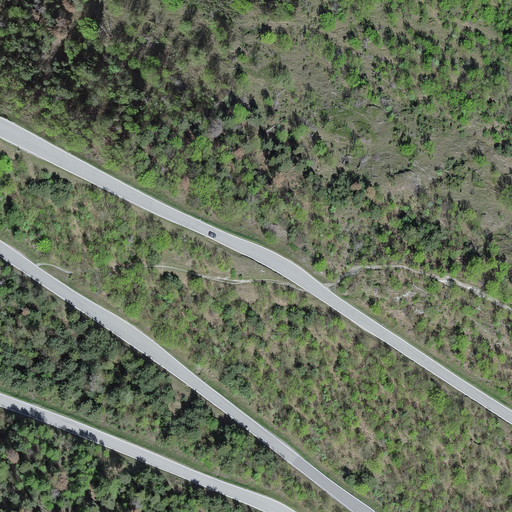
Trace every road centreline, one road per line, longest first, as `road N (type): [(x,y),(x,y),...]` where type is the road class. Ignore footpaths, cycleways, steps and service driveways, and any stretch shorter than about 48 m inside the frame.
road 1 (tertiary): [(0,124),(270,261),(511,417)]
road 2 (tertiary): [(364,511),(155,352),(0,247)]
road 3 (tertiary): [(0,399),(279,511)]
